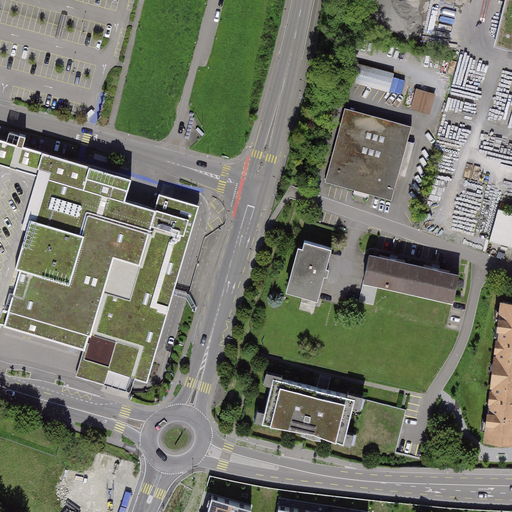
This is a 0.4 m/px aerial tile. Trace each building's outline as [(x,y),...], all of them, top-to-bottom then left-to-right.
[(395,71),(357,61),(352,81),(390,90),(395,71)] [(435,92),(417,87),(411,108),(429,113),(435,92)] [(412,126),(346,109),(327,181),(393,198),(412,126)] [(0,141),(0,322),(91,349),(84,374),(147,392),(193,235),(201,206),(162,194),(157,209),(126,200),(132,180),(0,141)] [(425,216),(475,229),(488,179),(438,167),(425,216)] [(333,249),(307,242),(305,249),(300,248),(287,293),(318,301),(333,249)] [(411,295),(417,265),(370,256),(364,286),(411,295)] [(458,304),(464,274),(417,265),(411,295),(458,304)] [(511,302),(501,301),(492,369),(511,372),(511,302)] [(511,372),(492,369),(484,437),(511,441),(511,372)] [(362,399),(275,379),(265,424),(351,445),(362,399)] [(249,511),(251,506),(212,495),(207,511),(249,511)]
